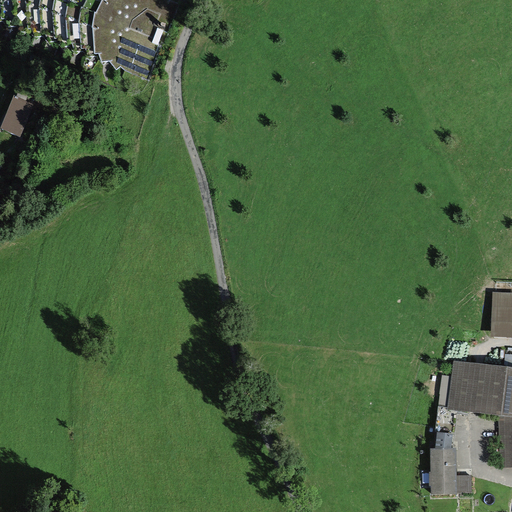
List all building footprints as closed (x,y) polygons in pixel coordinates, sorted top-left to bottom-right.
[(0,0),(0,23),(5,24),(8,28),(17,29),(21,33),(32,31),(35,39),(44,39),(49,43),(57,43),(62,48),(71,48),(75,53),(84,54),(88,57),(100,56),(102,64),(111,63),(116,70),(120,68),(149,80),(163,42),(165,42),(179,4),(169,3),(162,0),(0,0)] [(24,97),(14,93),(0,128),(0,130),(17,137),(28,108),(20,105),(24,97)] [(511,298),(491,299),(490,336),(511,336),(511,298)] [(511,372),(454,366),(448,410),(506,417),(507,465),(511,465),(511,372)] [(431,454),(429,454),(430,496),(453,495),(453,494),(470,493),(469,477),(452,477),(451,453),(449,453),(455,411),(438,408),(431,454)]
